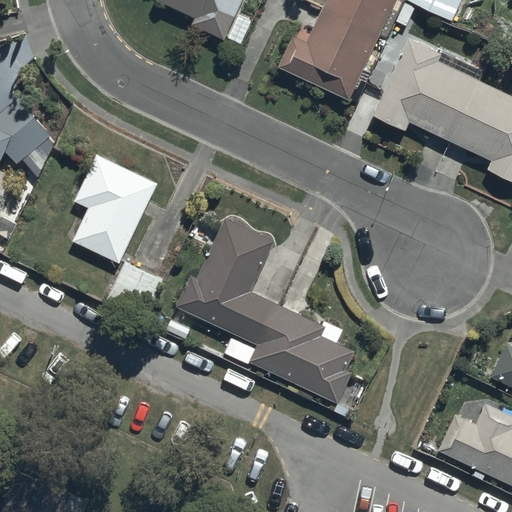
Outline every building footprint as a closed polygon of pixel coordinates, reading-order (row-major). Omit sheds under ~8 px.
[(156,0),(156,2),(194,20),(191,26),(240,49),(252,23),(237,16),(244,0),(156,0)] [(347,104),(350,100),(397,0),(328,0),(307,46),(293,39),(278,71),(347,104)] [(406,0),(396,24),(408,29),(416,11),(452,27),(464,0),(406,0)] [(442,55),(408,40),(371,120),(405,136),(410,126),(490,163),(486,173),(511,184),(511,100),(437,67),(442,55)] [(22,94),(0,108),(0,168),(22,154),(28,163),(38,155),(32,147),(50,134),(22,94)] [(97,158),(74,204),(89,211),(73,244),(118,267),(157,188),(97,158)] [(190,283),(177,310),(257,349),(249,365),(338,408),(353,376),(347,373),(356,355),(338,347),(344,333),(324,324),(322,329),(251,295),(275,245),(226,222),(195,286),(190,283)] [(164,281),(124,263),(107,302),(148,320),(164,281)] [(511,347),(507,345),(490,381),(511,391),(511,347)] [(455,418),(438,453),(511,487),(511,417),(483,404),(473,426),(455,418)] [(0,511),(68,511),(80,490),(22,460),(0,503),(0,511)]
